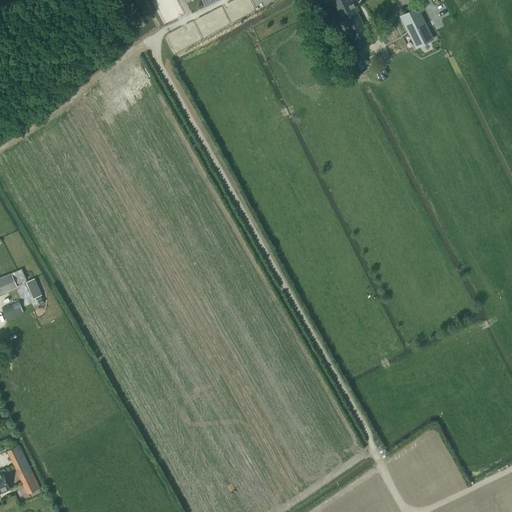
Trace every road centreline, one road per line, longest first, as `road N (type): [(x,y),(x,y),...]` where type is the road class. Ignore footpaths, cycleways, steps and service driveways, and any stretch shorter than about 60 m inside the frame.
road 1 (track): [(227,0),(149,40),(407,511)]
road 2 (track): [(149,40),(0,148)]
